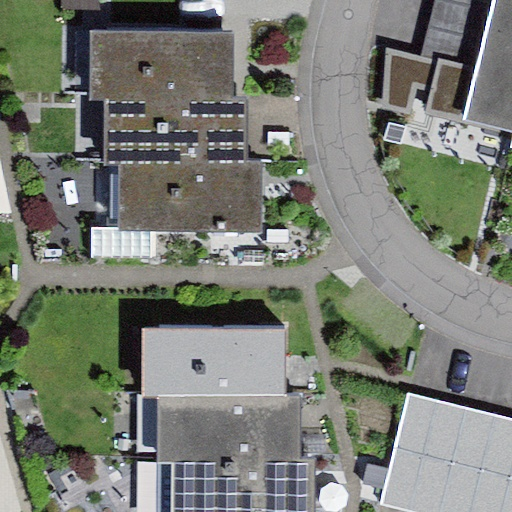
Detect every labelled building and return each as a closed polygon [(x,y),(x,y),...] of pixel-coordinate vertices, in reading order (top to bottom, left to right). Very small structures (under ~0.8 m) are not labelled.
[(433,0),(419,51),(475,67),(493,0),(433,0)] [(511,0),(494,0),(464,105),(511,117),(511,0)] [(233,19),(94,21),(95,88),(105,87),(234,87),(233,19)] [(234,87),(105,87),(105,150),(119,151),(245,148),(245,87),(234,87)] [(245,148),(119,151),(120,219),(90,220),(91,261),(157,259),(156,219),(265,217),(263,148),(245,148)] [(287,313),(144,316),(145,386),(158,386),(280,383),(288,385),(287,313)] [(288,385),(158,386),(159,447),(300,446),(299,385),(288,385)] [(511,511),(511,414),(411,389),(383,498),(436,511),(511,511)] [(317,511),(315,443),(300,446),(159,447),(160,511),(317,511)]
